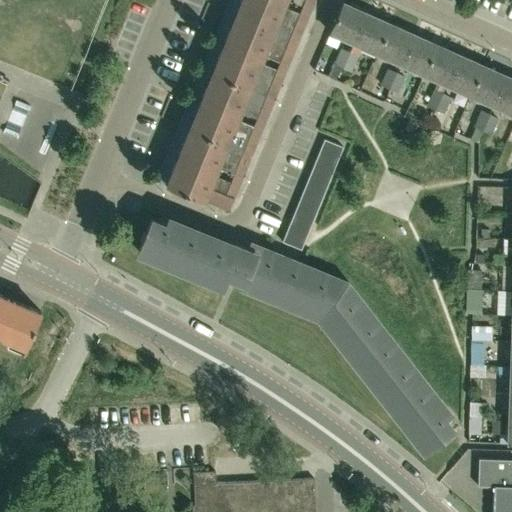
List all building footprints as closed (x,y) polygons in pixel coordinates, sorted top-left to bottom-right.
[(240,0),(165,184),(229,210),(239,186),(213,175),(216,168),(242,178),(262,129),(236,119),(240,111),(265,121),(285,73),(259,63),(262,55),(288,65),(308,17),(282,7),(285,0),(288,0),(311,9),(314,0),(240,0)] [(353,43),(366,13),(342,3),(329,33),(353,43)] [(366,13),(353,43),(376,53),(389,24),(366,13)] [(389,24),(376,53),(399,64),(413,34),(389,24)] [(413,34),(399,64),(423,74),(436,45),(413,34)] [(436,45),(423,74),(446,85),(459,55),(436,45)] [(334,64),(342,68),(350,52),(341,48),(334,64)] [(358,56),(350,52),(342,68),(351,72),(358,56)] [(459,55),(446,85),(470,95),(483,66),(459,55)] [(483,66),(470,95),(493,106),(506,76),(483,66)] [(381,85),(389,89),(396,73),(388,69),(381,85)] [(405,77),(396,73),(389,89),(398,93),(405,77)] [(511,78),(506,76),(493,106),(511,114),(511,78)] [(427,106),(435,110),(443,94),(434,90),(427,106)] [(451,97),(443,94),(435,110),(444,114),(451,97)] [(31,142),(40,109),(25,105),(15,137),(31,142)] [(474,128),(482,131),(489,115),(481,112),(474,128)] [(497,119),(489,115),(482,131),(490,135),(497,119)] [(282,241),(300,249),(301,249),(343,146),(324,139),(282,241)] [(180,262),(178,268),(207,280),(209,274),(221,279),(219,284),(220,285),(225,273),(243,280),(241,285),(242,286),(245,280),(256,285),(254,291),(283,303),(285,297),(309,307),(307,313),(319,317),(327,327),(331,324),(348,344),(343,348),(362,373),(367,369),(383,390),(378,393),(398,418),(402,414),(419,435),(414,439),(424,452),(452,431),(442,418),(341,289),(248,251),(235,245),(234,246),(232,252),(165,225),(157,222),(151,219),(138,251),(154,258),(156,252),(180,262)] [(468,270),(467,291),(481,290),(482,271),(468,270)] [(0,293),(0,335),(8,339),(6,344),(23,351),(40,311),(0,293)] [(501,343),(499,327),(481,329),(482,345),(501,343)] [(486,365),(470,364),(470,377),(486,377),(486,365)] [(478,403),(478,423),(494,424),(494,404),(478,403)] [(511,511),(511,458),(479,458),(478,485),(495,485),(493,511),(511,511)] [(193,471),(193,505),(191,505),(190,511),(315,511),(314,478),(215,482),(215,470),(205,466),(193,471)]
